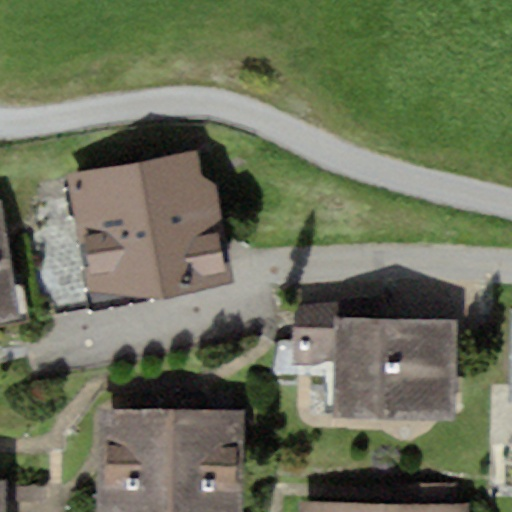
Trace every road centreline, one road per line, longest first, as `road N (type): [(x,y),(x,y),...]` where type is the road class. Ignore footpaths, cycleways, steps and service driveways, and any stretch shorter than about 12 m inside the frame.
road 1 (track): [(511,202),(324,151),(248,114),(194,103),(0,123)]
road 2 (residential): [(272,271),(511,267)]
